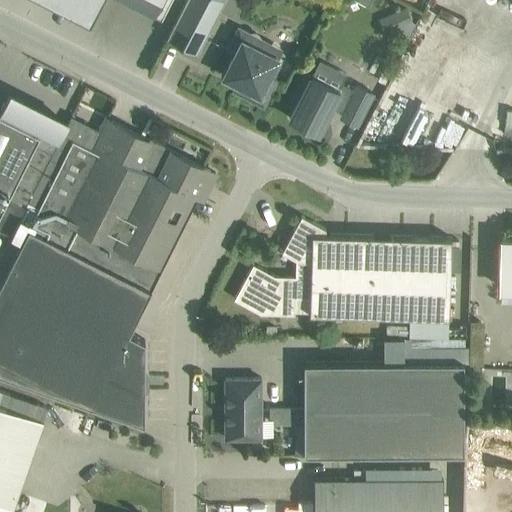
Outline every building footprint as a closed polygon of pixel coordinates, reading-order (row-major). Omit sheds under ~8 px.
[(55,0),(89,17),(97,0),(134,0),(155,10),(160,0),(55,0)] [(186,0),(177,19),(168,37),(196,51),(205,33),(222,0),(186,0)] [(406,6),(387,14),(394,29),(409,37),(416,22),(413,20),(406,6)] [(251,32),(239,25),(227,48),(235,52),(223,74),(242,83),(238,91),(263,104),(277,77),(272,74),(280,58),(261,48),(266,39),(262,37),(262,36),(261,35),(260,33),(259,32),(258,32),(257,31),(255,31),(254,31),(253,31),(251,32)] [(300,97),(290,117),(318,132),(325,117),(331,106),(336,108),(343,112),(341,116),(357,124),(373,92),(357,84),(355,88),(342,82),(347,73),(319,59),(311,74),(310,77),(306,74),(295,95),(300,97)] [(0,227),(11,233),(28,201),(66,125),(15,100),(8,96),(3,104),(0,109),(0,227)] [(66,125),(28,201),(39,206),(29,225),(151,287),(161,267),(210,169),(172,149),(169,154),(148,144),(151,139),(112,120),(109,127),(103,124),(98,134),(69,119),(66,125)] [(296,274),(295,311),(450,316),(452,236),(323,232),(326,227),(302,213),(282,250),(296,258),(296,274)] [(29,225),(0,283),(0,370),(145,422),(145,339),(129,331),(151,287),(29,225)] [(502,274),(501,288),(511,288),(511,237),(503,238),(502,274)] [(295,313),(295,311),(296,274),(275,274),(258,264),(254,272),(249,269),(234,297),(261,312),(295,313)] [(304,361),(304,406),(269,405),(269,422),(304,421),(304,453),(464,453),(464,361),(304,361)] [(261,436),(261,376),(225,376),(225,436),(261,436)] [(0,511),(10,511),(43,417),(47,405),(0,388),(0,511)] [(315,477),(314,511),(443,511),(443,477),(393,477),(335,477),(315,477)]
